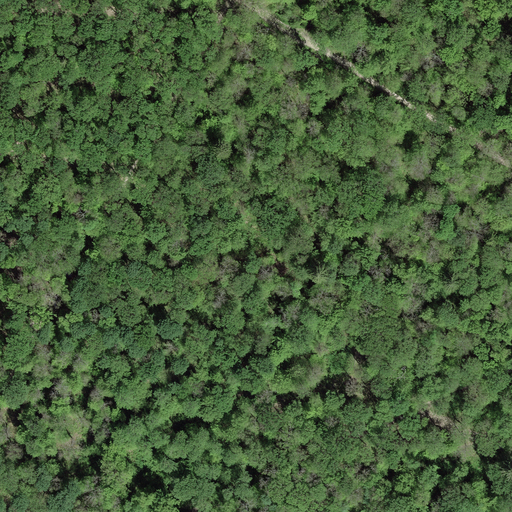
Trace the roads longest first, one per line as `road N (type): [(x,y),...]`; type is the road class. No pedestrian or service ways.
road 1 (track): [(230,0),(0,390)]
road 2 (track): [(235,0),(511,165)]
